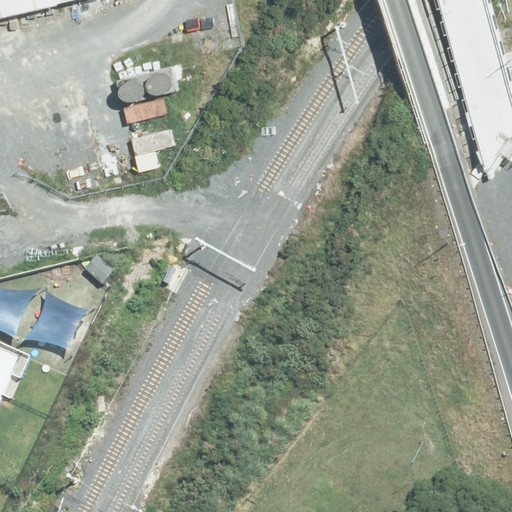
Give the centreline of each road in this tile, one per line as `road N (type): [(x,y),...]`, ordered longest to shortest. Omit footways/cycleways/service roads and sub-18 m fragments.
road 1 (motorway): [(511,334),(404,0)]
road 2 (motorway): [(511,173),(462,0)]
